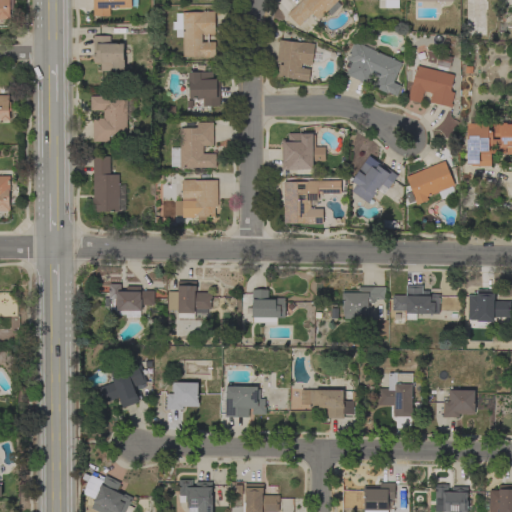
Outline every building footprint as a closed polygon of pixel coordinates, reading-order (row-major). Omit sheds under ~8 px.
[(0,0),(9,0),(9,19),(0,19),(0,0)] [(137,0),(137,6),(132,6),(132,8),(110,8),(110,16),(93,16),(93,0),(137,0)] [(338,0),(318,20),(312,13),(299,26),(287,14),(301,0),(338,0)] [(397,0),(397,8),(377,7),(377,0),(397,0)] [(175,37),(175,29),(171,29),(171,21),(175,21),(175,13),(202,12),(202,11),(215,11),(215,34),(202,34),(202,42),(215,42),(215,57),(203,57),(203,56),(183,56),(183,37),(175,37)] [(94,36),(110,36),(110,44),(123,43),(123,60),(124,60),(124,70),(114,70),(114,71),(101,71),(101,62),(94,62),(94,36)] [(279,40),(301,43),(301,42),(314,43),(312,65),(301,63),(301,68),(310,69),(308,81),(297,79),(277,76),(279,65),(283,65),(283,62),(277,61),(279,40)] [(393,82),(401,86),(396,96),(388,92),(388,94),(374,87),(378,78),(371,75),(367,84),(346,75),(352,62),(346,59),(353,42),(360,45),(360,44),(401,63),(393,82)] [(436,70),(437,65),(436,65),(439,54),(452,57),(449,68),(448,68),(446,73),(454,75),(449,92),(454,93),(451,104),(452,104),(452,108),(429,102),(432,93),(424,91),(421,103),(407,99),(411,84),(412,84),(417,65),(436,70)] [(220,106),(203,106),(203,99),(189,99),(189,97),(185,97),(185,73),(188,73),(188,72),(213,72),(213,80),(219,80),(220,106)] [(0,95),(9,95),(9,102),(11,102),(11,111),(9,111),(9,116),(10,120),(0,120),(0,95)] [(134,98),(134,112),(129,112),(129,122),(127,122),(127,136),(109,136),(109,141),(93,141),(93,118),(103,118),(103,110),(90,110),(90,96),(127,96),(127,98),(134,98)] [(170,166),(170,147),(180,147),(180,128),(197,128),(197,122),(213,122),(213,146),(203,146),(203,154),(216,154),(216,168),(180,168),(180,166),(170,166)] [(466,164),(467,123),(487,123),(487,131),(490,131),(490,124),(500,124),(500,123),(507,123),(507,124),(511,124),(511,154),(506,154),(506,152),(505,152),(505,154),(491,154),(491,166),(471,166),(471,164),(466,164)] [(282,139),(288,139),(288,133),(302,133),(302,134),(312,133),(312,134),(315,134),(315,147),(325,147),(325,161),(313,161),(313,166),(313,169),(282,170),(282,139)] [(124,185),(124,211),(92,212),(92,197),(93,197),(93,156),(109,156),(109,174),(119,174),(119,185),(124,185)] [(383,193),(377,190),(368,203),(351,191),(356,184),(352,181),(358,172),(357,172),(365,161),(371,166),(375,161),(380,165),(381,164),(397,176),(388,188),(387,187),(383,193)] [(454,193),(440,198),(438,192),(427,197),(428,200),(416,205),(414,199),(415,198),(406,177),(444,161),(454,185),(451,187),(454,193)] [(0,176),(9,176),(10,190),(9,190),(9,206),(10,206),(10,211),(0,211),(0,176)] [(217,207),(215,207),(215,216),(193,217),(193,215),(175,215),(175,206),(182,206),(182,180),(195,180),(217,180),(217,207)] [(307,182),(307,181),(340,180),(341,193),(318,194),(318,200),(310,200),(310,209),(322,208),(323,224),(307,224),(307,223),(284,223),(284,182),(307,182)] [(196,292),(211,293),(210,309),(194,309),(194,318),(178,318),(178,310),(167,310),(168,289),(178,289),(178,281),(196,281),(196,292)] [(139,317),(125,317),(125,314),(118,314),(118,310),(116,310),(117,305),(114,305),(115,299),(109,299),(109,284),(120,284),(120,291),(126,292),(126,286),(140,286),(140,290),(154,291),(153,305),(141,305),(141,311),(139,311),(139,317)] [(406,311),(392,310),(392,295),(405,296),(406,285),(422,285),(422,291),(428,291),(428,294),(439,294),(439,313),(434,313),(434,314),(406,313),(406,311)] [(385,287),(385,299),(374,299),(374,303),(367,303),(367,304),(368,304),(368,305),(369,305),(369,313),(368,313),(368,319),(344,318),(344,315),(343,315),(343,299),(342,299),(342,290),(358,290),(358,287),(385,287)] [(477,327),(477,320),(470,320),(470,319),(468,319),(468,295),(476,295),(477,289),(494,290),(494,301),(510,301),(510,309),(509,309),(509,317),(508,317),(508,318),(493,317),(493,321),(491,321),(491,327),(477,327)] [(253,322),(253,317),(252,317),(252,301),(252,290),(268,290),(268,298),(285,298),(284,318),(276,317),(276,323),(253,322)] [(146,382),(133,387),(135,394),(136,394),(139,402),(122,408),(119,400),(120,400),(119,398),(104,403),(98,388),(113,382),(112,378),(128,372),(126,367),(139,362),(146,382)] [(412,383),(413,383),(412,386),(412,385),(411,408),(412,408),(412,417),(393,417),(393,408),(394,408),(394,405),(377,405),(377,394),(379,394),(379,389),(388,389),(388,372),(396,372),(396,373),(412,373),(412,383)] [(198,383),(197,400),(198,400),(198,401),(199,401),(198,407),(182,406),(182,410),(166,409),(166,405),(167,393),(173,394),(174,382),(198,383)] [(257,387),(257,389),(260,389),(260,399),(265,399),(264,408),(265,408),(265,414),(252,414),(252,408),(248,408),(248,417),(225,417),(225,395),(232,396),(232,386),(257,387)] [(343,390),(343,401),(353,401),(353,414),(343,414),(343,418),(326,418),(327,409),(310,409),(310,403),(301,403),(301,390),(343,390)] [(461,414),(461,415),(457,414),(457,417),(443,417),(443,401),(449,401),(450,390),(474,390),(474,404),(474,414),(461,414)] [(84,486),(86,481),(81,478),(83,473),(89,476),(90,474),(103,481),(104,480),(103,479),(105,475),(121,483),(117,490),(133,498),(131,502),(130,502),(125,511),(99,511),(91,508),(94,501),(97,493),(84,486)] [(178,502),(178,496),(179,496),(179,487),(178,487),(178,480),(192,480),(192,486),(195,486),(195,482),(212,482),(212,492),(211,492),(211,495),(212,495),(212,511),(188,511),(188,507),(187,507),(187,502),(185,502),(178,502)] [(386,511),(363,511),(363,510),(364,510),(364,486),(379,486),(380,483),(394,483),(394,499),(387,499),(387,500),(390,500),(390,501),(392,501),(392,506),(390,506),(390,510),(387,510),(387,511),(386,511)] [(243,511),(243,503),(245,503),(245,493),(244,493),(245,484),(263,484),(263,495),(279,495),(279,503),(278,503),(278,511),(243,511)] [(433,511),(434,500),(435,500),(435,484),(448,484),(448,491),(452,491),(452,486),(467,487),(467,495),(467,497),(466,497),(466,500),(467,500),(467,511),(433,511)] [(511,511),(489,511),(489,495),(489,490),(498,490),(498,485),(511,485),(511,511)]
